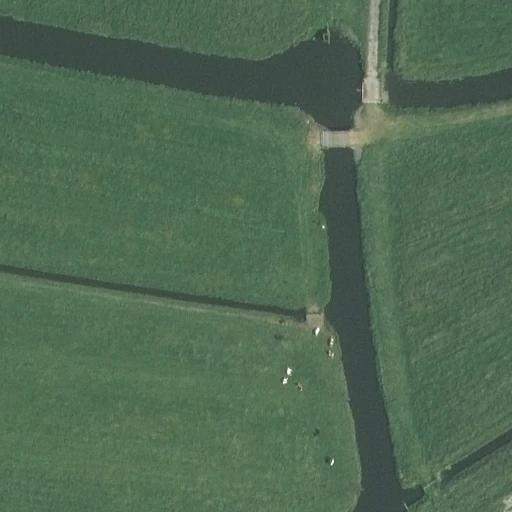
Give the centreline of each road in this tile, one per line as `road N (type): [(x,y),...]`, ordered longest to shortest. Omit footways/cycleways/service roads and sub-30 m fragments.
road 1 (track): [(430,511),(434,493),(408,451),(367,140)]
road 2 (track): [(367,140),(449,139),(511,127)]
road 3 (track): [(367,140),(374,0)]
